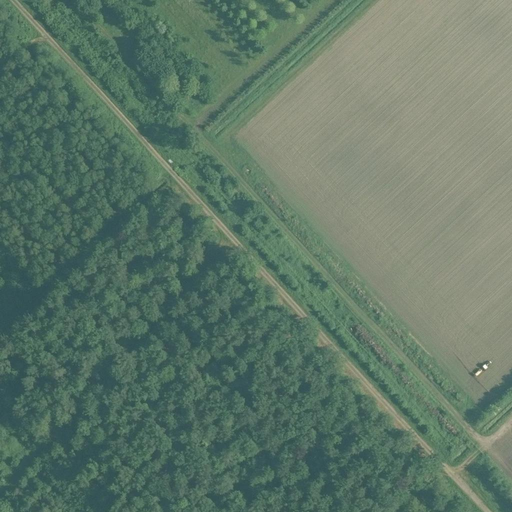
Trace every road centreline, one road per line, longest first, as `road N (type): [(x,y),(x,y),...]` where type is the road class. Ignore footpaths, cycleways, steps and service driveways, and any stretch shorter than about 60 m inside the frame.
road 1 (track): [(449,471),(224,239),(174,174)]
road 2 (track): [(224,239),(211,242),(0,488)]
road 3 (track): [(174,174),(41,31)]
